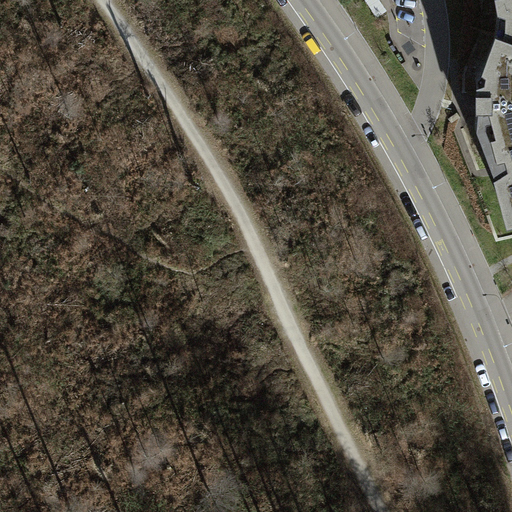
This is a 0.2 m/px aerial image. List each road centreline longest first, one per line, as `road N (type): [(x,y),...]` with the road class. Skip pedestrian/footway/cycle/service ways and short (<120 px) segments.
road 1 (track): [(384,511),(261,241),(103,0)]
road 2 (residential): [(511,401),(464,273),(407,159),(305,0)]
